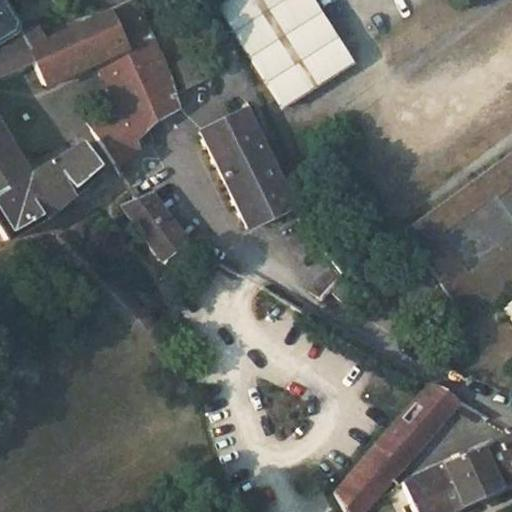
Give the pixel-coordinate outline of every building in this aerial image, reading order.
[(0,0),(0,45),(21,35),(0,0)] [(167,78),(130,0),(129,0),(103,12),(104,15),(121,52),(94,64),(115,111),(116,111),(134,138),(153,119),(170,109),(175,106),(167,78)] [(307,0),(223,0),(216,4),(280,107),(348,65),(307,0)] [(21,35),(0,45),(0,71),(29,59),(43,85),(94,64),(121,52),(104,15),(41,43),(34,30),(21,35)] [(171,66),(184,90),(199,82),(185,58),(171,66)] [(176,120),(170,109),(153,119),(158,132),(176,120)] [(245,110),(200,132),(246,230),(292,210),(245,110)] [(0,233),(4,241),(43,218),(96,172),(79,145),(34,171),(26,161),(20,158),(15,162),(0,137),(0,233)] [(511,150),(401,231),(458,310),(511,271),(511,301),(507,305),(511,312),(511,150)] [(147,194),(119,209),(161,263),(184,243),(147,194)] [(354,287),(299,218),(274,235),(323,295),(327,292),(340,302),(354,287)] [(341,511),(352,511),(456,402),(456,401),(426,385),(328,489),(341,511)] [(511,431),(499,424),(497,439),(511,432),(511,431)] [(444,511),(511,480),(511,432),(497,439),(435,465),(397,485),(392,489),(396,495),(403,492),(412,511),(444,511)]
